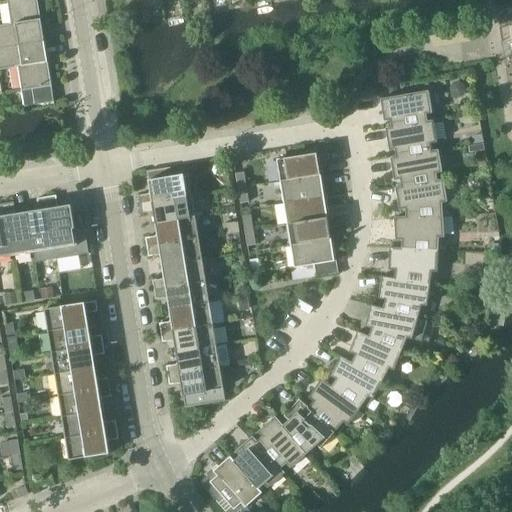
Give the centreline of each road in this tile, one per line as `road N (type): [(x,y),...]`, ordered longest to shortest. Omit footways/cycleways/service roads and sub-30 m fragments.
road 1 (residential): [(163,465),(248,409),(324,334),(361,241),(354,130)]
road 2 (residential): [(163,465),(141,406),(104,171)]
road 3 (residential): [(104,171),(354,130)]
road 4 (residential): [(104,171),(77,0)]
